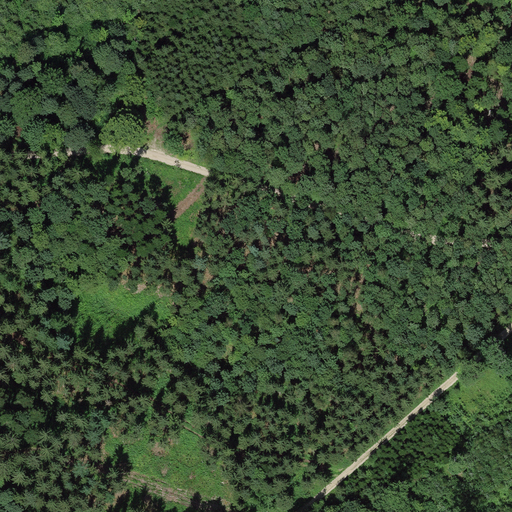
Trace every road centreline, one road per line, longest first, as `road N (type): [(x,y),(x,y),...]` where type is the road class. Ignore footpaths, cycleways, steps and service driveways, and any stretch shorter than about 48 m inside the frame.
road 1 (track): [(511,248),(397,232),(122,157),(0,148)]
road 2 (track): [(122,157),(151,133),(320,47),(407,13),(468,0)]
road 3 (track): [(301,511),(511,330)]
road 4 (track): [(160,293),(300,280),(356,265),(397,232)]
